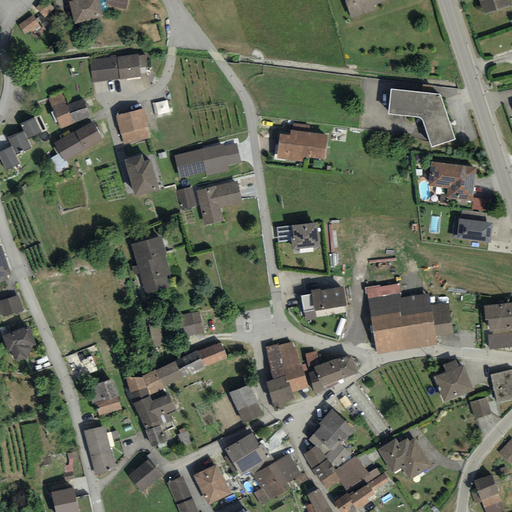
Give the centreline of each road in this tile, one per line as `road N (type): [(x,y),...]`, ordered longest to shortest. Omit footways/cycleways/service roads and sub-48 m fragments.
road 1 (residential): [(172,0),(248,107),(277,312),(296,330),(362,353),(445,350),(511,361)]
road 2 (residential): [(98,511),(71,397),(0,213)]
road 3 (secondary): [(511,207),(443,0)]
road 4 (residential): [(0,108),(3,27),(30,0)]
